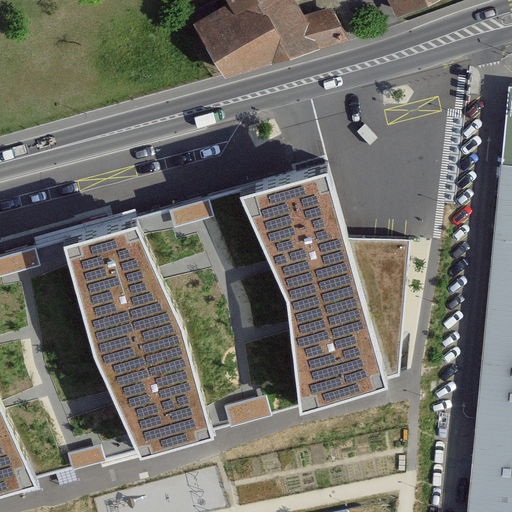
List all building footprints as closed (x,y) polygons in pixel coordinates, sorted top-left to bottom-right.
[(196,22),(224,74),(345,37),(329,6),(300,17),(290,0),(229,0),(231,4),(196,22)] [(391,0),(398,13),(427,0),(391,0)] [(511,86),(510,86),(503,163),(511,163),(511,86)] [(349,234),(330,161),(236,186),(135,213),(63,233),(0,249),(0,479),(35,470),(136,443),(208,424),(300,399),(388,375),(417,237),(349,234)] [(511,511),(511,163),(503,163),(469,511),(511,511)]
